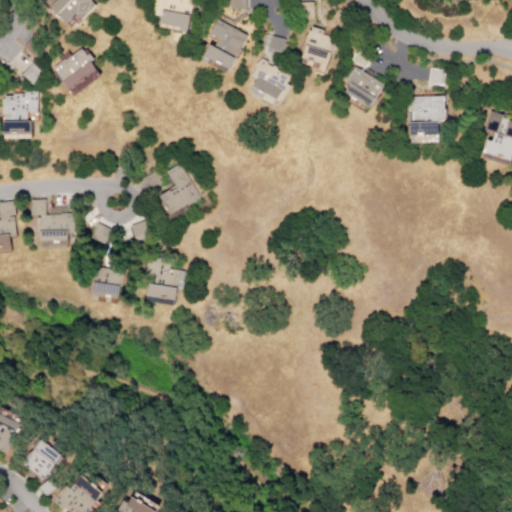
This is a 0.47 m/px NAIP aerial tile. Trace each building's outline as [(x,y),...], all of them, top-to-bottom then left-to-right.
[(93,5),(88,0),(37,0),(62,23),(73,13),(80,19),(93,5)] [(154,0),(152,15),(158,16),(157,23),(177,26),(176,31),(186,32),(190,0),(154,0)] [(226,0),(227,9),(244,9),(243,0),(226,0)] [(310,9),(307,1),(297,5),(301,16),(306,14),(305,11),(310,9)] [(243,32),(212,21),(207,36),(211,37),(202,62),(228,72),(243,32)] [(320,30),(308,26),(298,61),(324,69),(333,39),(319,34),(320,30)] [(282,39),(268,36),(265,50),(279,53),(282,39)] [(70,96),(99,74),(80,47),(50,69),(70,96)] [(348,62),(363,68),(366,58),(351,52),(348,62)] [(246,91),(272,108),(286,85),(281,81),(285,75),(258,59),(247,76),(253,80),(246,91)] [(29,85),(40,73),(29,63),(18,74),(29,85)] [(343,93),(368,107),(381,84),(352,66),(342,83),(347,86),(343,93)] [(440,85),(442,69),(426,68),(425,84),(440,85)] [(1,138),(28,138),(27,113),(35,113),(35,93),(0,93),(1,138)] [(442,96),(406,96),(406,143),(435,143),(436,122),(442,122),(442,96)] [(511,147),(511,119),(485,114),(480,135),(484,136),(480,154),(509,160),(511,147)] [(166,214),(195,198),(177,164),(161,172),(169,187),(155,195),(166,214)] [(0,201),(0,251),(8,251),(7,237),(14,237),(10,201),(0,201)] [(148,236),(143,221),(128,225),(132,240),(148,236)] [(101,244),(108,229),(95,223),(88,238),(101,244)] [(141,301),(174,304),(178,270),(165,269),(166,260),(146,257),(141,301)] [(116,299),(120,267),(106,265),(105,268),(94,267),(90,296),(116,299)] [(0,454),(3,456),(19,416),(0,408),(0,454)] [(16,462),(38,480),(58,455),(35,438),(16,462)] [(48,502),(63,511),(87,511),(94,502),(92,501),(99,491),(76,475),(66,488),(60,484),(48,502)] [(118,501),(112,511),(114,511),(152,511),(156,506),(130,491),(123,504),(118,501)]
